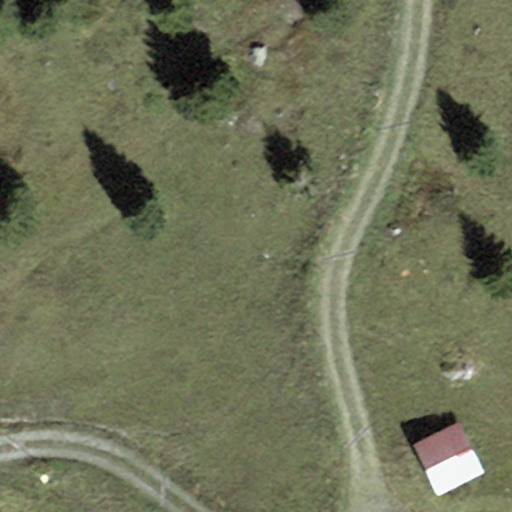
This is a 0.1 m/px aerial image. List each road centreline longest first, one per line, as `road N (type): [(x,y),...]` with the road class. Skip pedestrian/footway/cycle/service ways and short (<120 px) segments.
road 1 (track): [(362,511),(365,479),(335,301),(416,54),(419,0)]
road 2 (track): [(0,448),(45,442),(111,454),(192,511)]
